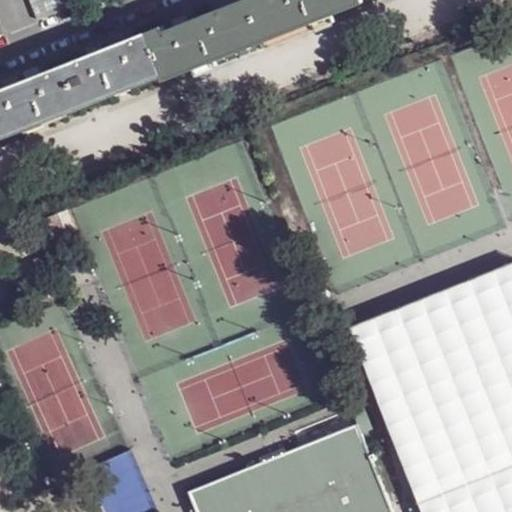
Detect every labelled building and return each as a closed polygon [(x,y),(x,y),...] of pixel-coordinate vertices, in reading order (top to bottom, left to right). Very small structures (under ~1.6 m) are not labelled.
[(0,140),(3,140),(34,127),(49,121),(87,106),(117,94),(132,88),(166,75),(167,80),(197,69),(222,58),(269,40),(318,22),(335,14),(365,2),(364,0),(244,0),(225,8),(165,31),(163,27),(148,32),(70,64),(0,90),(0,140)] [(32,0),(41,21),(68,10),(63,0),(32,0)] [(222,58),(197,69),(200,76),(258,53),(338,22),(335,14),(318,22),(269,40),(222,58)] [(132,88),(117,94),(118,97),(133,91),(132,88)] [(71,209),(61,213),(68,227),(72,226),(76,237),(82,235),(71,209)] [(68,227),(61,213),(51,217),(60,243),(76,237),(72,226),(68,227)] [(419,511),(511,511),(511,261),(351,318),(419,511)] [(392,511),(383,489),(354,421),(186,492),(194,511),(392,511)]
